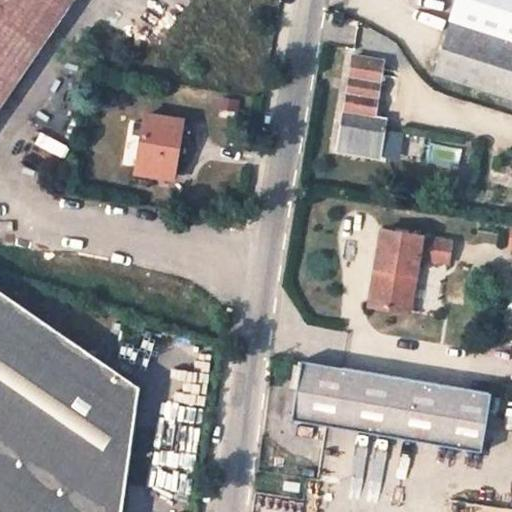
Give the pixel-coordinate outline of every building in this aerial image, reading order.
[(0,0),(0,10),(43,40),(70,0),(0,0)] [(511,0),(458,0),(452,19),(511,38),(511,0)] [(0,71),(14,82),(43,40),(0,10),(0,71)] [(511,44),(452,25),(436,74),(511,98),(511,44)] [(381,155),(388,118),(376,115),(384,62),(351,56),(336,148),(381,155)] [(0,102),(14,82),(0,71),(0,102)] [(145,115),(136,167),(171,172),(173,158),(177,136),(179,120),(145,115)] [(185,160),(189,138),(177,136),(173,158),(185,160)] [(170,177),(171,172),(136,167),(136,171),(170,177)] [(447,264),(451,242),(403,234),(382,231),(370,305),(409,311),(418,258),(447,264)] [(0,285),(0,511),(116,511),(137,379),(0,285)] [(342,368),(301,360),(291,420),(480,452),(490,392),(429,382),(342,368)] [(299,492),(300,482),(284,480),(283,489),(299,492)]
